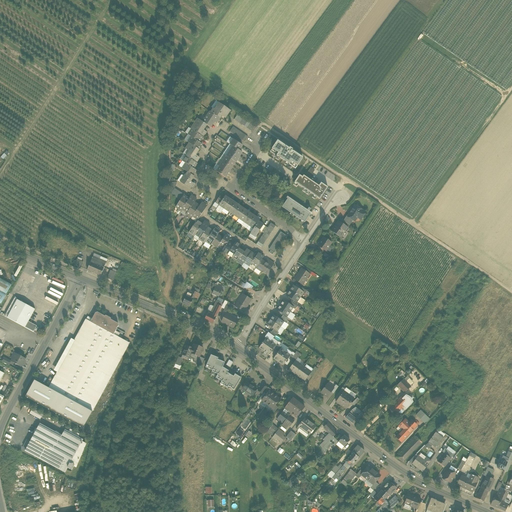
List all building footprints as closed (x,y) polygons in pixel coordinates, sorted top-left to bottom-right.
[(213,109),(210,112),(219,118),(221,116),(225,118),(230,111),(218,103),(214,110),(213,109)] [(210,112),(203,122),(206,125),(210,127),(213,122),(216,124),(219,118),(210,112)] [(234,120),(239,123),(243,118),(240,116),(238,115),(234,120)] [(195,125),(199,120),(198,119),(191,129),(192,130),(193,131),(197,126),(195,125)] [(197,126),(193,131),(203,137),(206,132),(203,130),(206,125),(203,122),(199,120),(195,125),(197,126)] [(188,135),(191,137),(199,142),(203,137),(193,131),(192,130),(188,135)] [(188,143),(189,144),(199,150),(202,144),(199,142),(191,137),(188,143)] [(230,144),(233,146),(239,151),(242,146),(233,139),(230,144)] [(289,149),(277,141),(270,152),(276,156),(280,158),(286,162),(289,165),(295,169),(303,158),(292,151),(292,150),(290,148),(289,149)] [(189,152),(186,156),(196,163),(199,158),(195,155),(199,150),(189,144),(186,149),(189,152)] [(233,146),(229,151),(239,158),(242,153),(239,151),(233,146)] [(229,151),(226,156),(235,163),(239,158),(229,151)] [(182,161),(186,164),(193,169),(193,168),(197,163),(196,163),(186,156),(182,161)] [(226,156),(223,161),(232,168),(235,163),(226,156)] [(223,161),(219,166),(228,173),(232,168),(223,161)] [(197,171),(193,168),(193,169),(186,164),(182,169),(187,172),(193,176),(197,171)] [(225,178),(228,173),(219,166),(216,171),(225,178)] [(177,181),(190,189),(193,184),(190,181),(192,179),(190,177),(190,178),(185,175),(185,176),(181,175),(177,181)] [(299,175),(294,182),(298,185),(304,189),(310,193),(313,195),(316,198),(319,200),(328,188),(321,183),(319,186),(318,188),(302,177),(299,175)] [(319,186),(303,176),(302,177),(318,188),(319,186)] [(178,199),(180,200),(183,195),(184,195),(174,188),(171,194),(178,199)] [(219,205),(225,196),(221,194),(215,203),(219,205)] [(181,211),(182,209),(187,202),(185,201),(187,198),(183,195),(180,200),(175,207),(181,211)] [(182,209),(187,213),(194,202),(196,199),(191,195),(189,199),(187,198),(185,201),(187,202),(182,209)] [(219,205),(224,209),(230,199),(225,196),(219,205)] [(311,215),(312,214),(287,197),(286,198),(287,199),(310,214),(311,215)] [(224,209),(229,212),(235,203),(230,199),(224,209)] [(304,223),(310,214),(287,199),(282,207),(304,223)] [(191,218),(193,216),(197,209),(196,208),(198,205),(194,202),(187,213),(186,214),(191,218)] [(199,206),(198,205),(196,208),(197,209),(193,216),(198,220),(207,206),(202,203),(199,206)] [(229,212),(234,215),(240,206),(235,203),(229,212)] [(347,217),(353,220),(355,218),(356,219),(357,217),(358,216),(362,218),(366,212),(360,209),(360,207),(358,206),(357,207),(355,205),(353,208),(354,209),(351,213),(350,212),(348,216),(347,217)] [(234,215),(239,219),(245,209),(240,206),(234,215)] [(239,219),(244,222),(250,213),(245,209),(239,219)] [(244,222),(249,225),(255,216),(250,213),(244,222)] [(249,225),(254,229),(259,221),(260,220),(255,216),(249,225)] [(347,216),(343,221),(349,225),(350,225),(353,220),(347,217),(348,216),(347,216)] [(348,228),(349,225),(343,221),(340,219),(338,221),(348,228)] [(195,235),(200,227),(199,226),(201,223),(197,221),(196,222),(189,233),(194,236),(195,235)] [(204,221),(202,224),(201,223),(199,226),(200,227),(195,235),(200,238),(207,228),(209,224),(204,221)] [(263,225),(259,221),(254,229),(251,232),(250,233),(255,237),(260,230),(263,225)] [(331,231),(341,238),(348,228),(338,221),(331,231)] [(206,241),(211,234),(209,233),(211,230),(207,228),(200,238),(199,240),(205,243),(206,241)] [(211,245),(211,244),(218,235),(220,231),(215,228),(213,231),(211,230),(209,233),(211,234),(206,241),(211,245)] [(218,243),(224,247),(228,242),(230,238),(225,235),(223,238),(218,235),(211,244),(216,247),(218,243)] [(317,246),(326,252),(327,250),(329,247),(332,243),(323,237),(317,246)] [(230,251),(234,254),(238,248),(240,245),(236,242),(234,246),(228,242),(224,247),(222,251),(228,255),(230,251)] [(239,260),(244,263),(251,252),(246,249),(245,252),(244,252),(242,251),(238,248),(234,254),(232,258),(237,261),(239,260)] [(249,266),(251,264),(256,256),(251,252),(244,263),(249,266)] [(256,267),(261,260),(263,256),(258,253),(256,256),(251,264),(256,267)] [(74,265),(81,267),(83,262),(77,259),(74,265)] [(266,263),(261,260),(256,267),(262,271),(267,274),(269,271),(274,264),(269,260),(266,263)] [(87,270),(100,276),(104,268),(97,265),(94,264),(91,262),(90,262),(87,270)] [(299,282),(303,285),(302,284),(306,278),(307,278),(310,274),(302,269),(294,279),(294,280),(299,282)] [(107,279),(113,281),(116,273),(110,270),(107,279)] [(0,278),(0,290),(6,294),(11,285),(0,278)] [(212,294),(219,297),(223,288),(221,288),(218,286),(216,285),(214,289),(212,294)] [(293,286),(290,291),(300,297),(303,293),(299,290),(293,286)] [(300,298),(300,297),(290,291),(287,295),(292,299),(297,302),(300,298)] [(237,307),(244,312),(251,300),(243,295),(239,301),(240,301),(237,307)] [(193,299),(190,298),(187,296),(186,296),(182,304),(189,307),(193,299)] [(4,316),(25,328),(28,321),(35,309),(14,298),(4,316)] [(283,300),(280,305),(290,312),(293,307),(289,304),(283,300)] [(210,313),(210,314),(216,317),(222,304),(216,301),(213,306),(210,313)] [(287,317),(290,312),(280,305),(277,310),(283,315),(287,317)] [(95,313),(90,322),(114,334),(118,325),(118,323),(110,319),(108,320),(106,318),(105,317),(105,316),(97,312),(95,313)] [(295,316),(290,312),(287,317),(289,318),(288,318),(292,320),(295,316)] [(212,324),(216,317),(210,314),(208,313),(204,320),(212,324)] [(221,322),(233,328),(238,319),(226,313),(225,313),(221,322)] [(273,315),(270,320),(280,327),(283,322),(280,320),(273,315)] [(129,343),(114,334),(90,322),(86,319),(75,338),(57,372),(48,388),(92,412),(129,343)] [(277,331),(280,327),(270,320),(267,325),(273,329),(277,331)] [(37,326),(28,321),(25,328),(33,332),(37,326)] [(57,372),(75,338),(72,337),(54,370),(57,372)] [(259,348),(264,352),(271,342),(266,338),(259,348)] [(275,345),(271,342),(264,352),(268,355),(273,349),(276,345),(275,345)] [(281,343),(279,345),(282,348),(281,349),(285,352),(287,349),(288,348),(281,343)] [(190,353),(199,357),(198,356),(199,353),(201,353),(203,348),(194,344),(192,349),(190,353)] [(182,355),(189,358),(190,353),(192,349),(186,346),(182,355)] [(273,359),(278,362),(285,352),(281,349),(280,349),(278,352),(273,359)] [(290,355),(285,352),(278,362),(283,366),(285,364),(288,359),(290,356),(290,355)] [(295,354),(294,356),(290,361),(293,363),(295,361),(298,358),(300,354),(296,352),(295,354)] [(196,363),(199,357),(190,353),(189,358),(193,360),(193,362),(196,363)] [(12,362),(20,367),(25,358),(17,354),(12,362)] [(221,381),(221,382),(224,384),(223,386),(227,388),(228,387),(229,385),(232,386),(231,388),(234,390),(241,378),(235,374),(233,376),(227,373),(229,371),(222,367),(225,362),(220,360),(217,359),(218,358),(211,355),(206,365),(209,367),(208,369),(212,370),(216,371),(215,373),(218,374),(217,376),(219,378),(218,380),(221,381)] [(1,361),(9,365),(11,361),(9,360),(3,357),(1,361)] [(301,360),(298,358),(295,361),(303,367),(305,364),(301,361),(301,360)] [(292,372),(297,375),(303,367),(295,361),(293,363),(289,369),(289,370),(290,369),(293,372),(292,372)] [(304,368),(303,367),(297,375),(301,378),(305,380),(304,381),(305,381),(309,375),(311,372),(304,368)] [(407,376),(404,380),(410,386),(414,383),(407,376)] [(25,397),(83,428),(92,412),(48,388),(34,380),(25,397)] [(398,385),(405,392),(410,387),(410,386),(404,380),(403,380),(398,385)] [(243,389),(253,395),(256,389),(246,383),(246,384),(243,389)] [(321,393),(327,397),(331,392),(333,389),(333,388),(327,384),(321,393)] [(258,391),(262,394),(267,388),(263,385),(258,391)] [(266,404),(267,404),(274,395),(274,394),(270,391),(269,391),(266,395),(262,401),(266,404)] [(336,402),(341,405),(348,395),(343,391),(340,396),(336,402)] [(280,399),(274,395),(267,404),(272,408),(273,408),(275,405),(280,399)] [(354,398),(348,395),(341,405),(346,409),(354,398)] [(404,411),(412,402),(405,395),(402,398),(401,397),(398,401),(390,409),(396,414),(398,412),(401,409),(404,411)] [(289,410),(292,411),(299,403),(293,398),(284,409),(288,412),(289,410)] [(304,407),(299,403),(292,411),(294,413),(293,415),(297,418),(304,407)] [(368,404),(362,411),(365,414),(371,406),(368,404)] [(355,407),(351,411),(358,416),(361,412),(355,407)] [(420,419),(424,415),(425,415),(420,410),(416,415),(420,419)] [(345,418),(352,423),(355,420),(358,416),(351,411),(345,418)] [(288,417),(287,416),(282,412),(278,418),(284,422),(288,417)] [(355,420),(359,422),(366,416),(361,412),(358,416),(355,420)] [(420,419),(425,424),(429,419),(424,415),(420,419)] [(289,418),(288,417),(284,422),(288,425),(290,426),(294,421),(289,418)] [(305,418),(298,427),(309,434),(315,426),(305,418)] [(405,419),(399,425),(404,429),(401,432),(396,437),(401,442),(417,425),(411,420),(409,422),(405,419)] [(333,437),(337,433),(328,423),(324,428),(329,433),(333,437)] [(40,424),(37,428),(59,440),(62,436),(40,424)] [(274,434),(275,434),(277,430),(278,429),(273,425),(269,430),(273,433),(274,434)] [(309,434),(298,427),(298,426),(296,428),(296,431),(299,432),(307,438),(309,434)] [(25,450),(47,463),(59,440),(37,428),(30,441),(26,448),(25,450)] [(284,434),(278,429),(277,430),(282,433),(280,436),(278,435),(277,436),(275,434),(274,434),(273,436),(272,438),(275,440),(276,439),(278,440),(282,436),(284,434)] [(66,470),(67,468),(70,463),(81,442),(82,440),(78,438),(68,432),(65,430),(62,436),(59,440),(47,463),(65,472),(66,470)] [(286,438),(291,441),(295,435),(291,431),(286,438)] [(329,433),(323,439),(325,440),(324,441),(323,443),(325,445),(329,441),(333,437),(329,433)] [(432,446),(436,448),(443,438),(441,436),(437,434),(436,433),(428,443),(432,446)] [(344,435),(338,442),(336,445),(341,450),(344,447),(350,440),(344,435)] [(395,456),(402,462),(421,442),(414,436),(395,456)] [(314,459),(315,461),(320,456),(327,450),(326,450),(332,444),(329,441),(325,445),(321,449),(317,453),(318,454),(313,458),(314,459)] [(85,444),(81,442),(70,463),(74,466),(76,467),(85,444)] [(353,453),(355,455),(361,448),(357,445),(351,452),(353,453)] [(448,447),(446,450),(447,451),(452,455),(455,451),(448,447)] [(364,451),(361,448),(355,455),(358,458),(364,451)] [(503,462),(507,463),(511,453),(508,451),(505,457),(503,462)] [(354,463),(358,458),(355,455),(353,453),(345,462),(346,462),(349,465),(351,463),(353,464),(354,463)] [(418,456),(418,457),(423,461),(426,458),(426,457),(420,453),(418,456)] [(437,462),(444,467),(451,458),(445,454),(444,453),(437,462)] [(470,467),(474,459),(469,456),(467,459),(466,461),(465,462),(464,464),(470,467)] [(412,464),(422,471),(430,461),(426,458),(423,461),(418,457),(416,459),(412,464)] [(507,463),(503,462),(501,461),(500,460),(497,467),(504,470),(507,463)] [(335,474),(335,475),(338,471),(340,469),(338,467),(335,465),(331,471),(335,474)] [(380,476),(374,471),(368,466),(363,472),(361,475),(367,480),(373,484),(373,485),(375,482),(380,476)] [(486,477),(490,478),(494,470),(487,467),(487,468),(483,475),(486,477)] [(442,478),(450,483),(455,474),(455,473),(448,469),(442,478)] [(343,480),(349,485),(355,476),(357,474),(351,470),(343,480)] [(335,475),(335,474),(332,478),(338,482),(341,478),(340,478),(339,477),(338,477),(335,475)] [(470,490),(472,492),(476,483),(478,478),(474,476),(472,475),(471,475),(469,480),(466,478),(461,476),(457,485),(467,490),(467,489),(469,490),(469,491),(470,490)] [(486,477),(481,488),(488,491),(494,480),(490,478),(486,477)] [(334,486),(338,482),(332,478),(329,482),(334,486)] [(291,479),(287,484),(291,488),(295,483),(293,481),(291,479)] [(367,480),(365,483),(364,483),(370,488),(373,484),(367,480)] [(382,496),(382,497),(393,485),(389,481),(382,489),(380,492),(381,493),(379,495),(378,494),(374,499),(377,502),(382,496)] [(370,488),(373,491),(379,485),(375,482),(373,485),(373,484),(370,488)] [(397,488),(393,485),(382,497),(384,499),(389,495),(390,496),(397,488)] [(483,501),(488,491),(481,488),(479,494),(477,493),(475,498),(483,501)] [(490,505),(498,508),(501,501),(505,492),(504,492),(503,492),(501,492),(499,491),(499,490),(498,492),(495,498),(494,497),(490,505)] [(408,494),(405,503),(410,505),(409,506),(417,509),(419,504),(420,502),(421,499),(408,494)] [(387,502),(388,503),(390,505),(397,500),(398,499),(395,495),(387,502)] [(432,511),(442,511),(445,505),(435,501),(436,501),(431,499),(429,504),(427,509),(427,510),(432,511)] [(505,511),(508,504),(503,502),(501,501),(498,508),(505,511)]
